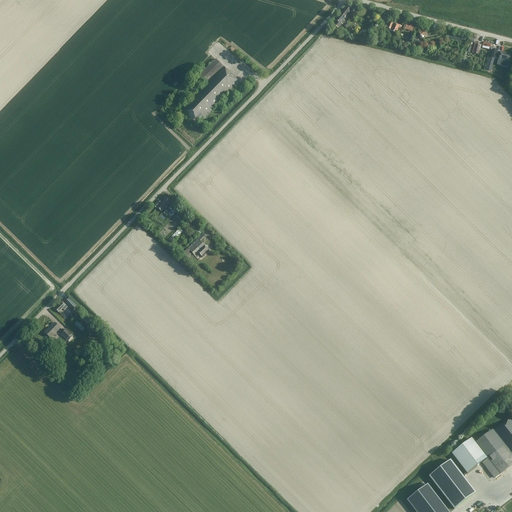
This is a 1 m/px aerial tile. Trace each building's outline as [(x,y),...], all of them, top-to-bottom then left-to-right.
[(343,25),(345,22),(345,21),(351,13),(346,8),(340,14),(339,16),(335,20),(337,22),(334,25),(338,29),(342,24),(343,25)] [(393,23),(390,21),(387,28),(390,29),(390,31),(396,34),(397,30),(400,31),(402,27),(393,23)] [(482,48),(489,50),(491,43),(484,42),(482,48)] [(478,51),(480,52),(482,45),(475,43),(472,53),(478,54),(478,51)] [(499,60),(509,63),(511,56),(508,55),(508,54),(501,52),(500,55),(497,54),(498,51),(493,50),(492,52),(490,57),(495,59),(496,56),(500,57),(499,60)] [(203,119),(204,120),(240,83),(216,60),(198,78),(205,85),(180,111),(190,121),(187,123),(193,129),(203,119)] [(166,207),(166,208),(172,202),(167,198),(161,204),(158,201),(154,206),(157,209),(158,208),(162,212),(166,207)] [(173,203),(168,209),(170,212),(176,206),(173,203)] [(187,217),(179,209),(177,211),(185,219),(187,217)] [(161,232),(166,237),(181,222),(176,217),(161,232)] [(172,243),(183,232),(180,228),(169,239),(172,243)] [(198,239),(181,256),(185,260),(192,253),(194,256),(198,252),(203,258),(210,251),(205,246),(198,239)] [(69,299),(65,303),(72,310),(77,306),(69,299)] [(63,309),(64,311),(68,307),(62,301),(58,306),(55,309),(59,313),(63,309)] [(45,333),(50,339),(60,329),(55,323),(45,333)] [(61,335),(66,340),(72,334),(67,329),(61,335)] [(511,465),(511,420),(510,418),(493,431),(492,430),(475,442),(484,454),(472,438),(451,453),(466,474),(487,458),(488,459),(482,463),(494,479),(511,465)] [(451,461),(430,478),(455,509),(456,508),(475,493),(463,477),(451,461)] [(502,486),(505,484),(503,482),(493,490),(497,495),(504,490),(502,486)] [(444,511),(426,488),(406,505),(411,511),(444,511)]
